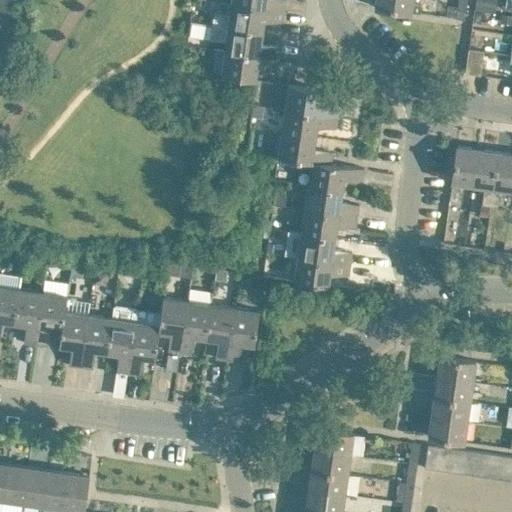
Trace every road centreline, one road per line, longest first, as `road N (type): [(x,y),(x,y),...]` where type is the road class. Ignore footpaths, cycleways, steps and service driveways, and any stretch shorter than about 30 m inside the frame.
road 1 (tertiary): [(227,423),(100,419),(0,402)]
road 2 (tertiary): [(227,423),(281,402),(418,306)]
road 3 (residential): [(418,306),(405,236),(422,94)]
road 4 (residential): [(422,94),(395,82),(340,0)]
